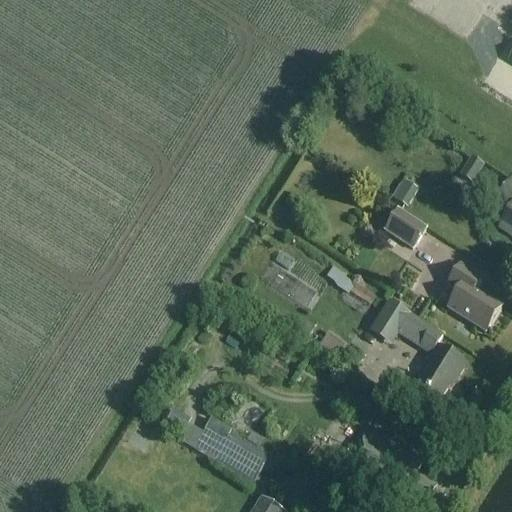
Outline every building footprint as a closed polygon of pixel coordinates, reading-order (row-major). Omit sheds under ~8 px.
[(472,185),(483,167),(471,160),(460,178),(472,185)] [(511,238),(511,183),(510,183),(497,202),(511,211),(511,212),(500,231),(511,238)] [(415,248),(428,227),(398,208),(385,229),(415,248)] [(358,236),(351,248),(382,264),(388,252),(358,236)] [(486,336),(502,310),(475,293),(482,282),(460,267),(447,288),(458,295),(447,311),(486,336)] [(296,273),(290,286),(316,298),(322,285),(296,273)] [(322,291),(316,300),(333,310),(339,300),(322,291)] [(389,304),(375,326),(396,339),(403,329),(424,343),(420,350),(433,358),(414,389),(439,404),(453,382),(455,384),(466,367),(438,350),(445,339),(432,331),(410,317),(389,304)] [(352,309),(347,328),(362,332),(368,314),(352,309)] [(414,511),(422,511),(436,490),(415,477),(422,465),(365,429),(341,466),(414,511)] [(233,436),(214,465),(251,489),(261,472),(271,479),(285,458),(274,451),(269,459),(261,453),(235,437),(233,436)] [(256,511),(278,511),(263,502),(256,511)]
